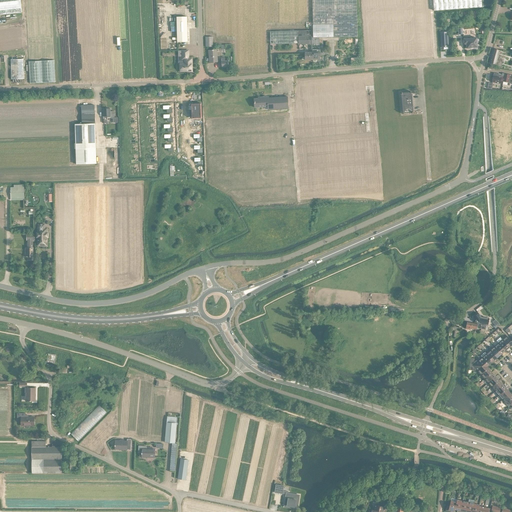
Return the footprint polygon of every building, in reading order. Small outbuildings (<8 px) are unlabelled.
[(313,31),(313,36),(319,35),(319,37),(329,37),(339,37),(357,36),(356,0),(312,0),(313,30),(313,31)] [(432,0),(434,10),(439,10),(482,7),(481,0),(432,0)] [(177,42),(187,41),(187,16),(177,17),(177,42)] [(14,27),(0,28),(0,50),(16,49),(14,27)] [(270,31),(270,44),(298,43),(298,30),(270,31)] [(312,36),(313,36),(313,31),(309,31),(309,30),(298,30),(298,43),(298,44),(312,44),(312,36)] [(467,48),(474,47),(474,48),(476,48),(477,47),(477,42),(478,41),(477,39),(476,38),(464,39),(464,44),(466,43),(467,48)] [(493,48),(489,63),(496,65),(496,64),(501,66),(503,59),(498,57),(500,50),(493,48)] [(209,63),(218,62),(217,49),(208,50),(209,63)] [(180,71),(189,71),(189,70),(192,70),(192,58),(188,59),(188,50),(182,50),(182,56),(184,56),(184,63),(180,63),(180,65),(179,66),(179,67),(179,68),(180,69),(180,71)] [(11,79),(23,79),(23,59),(11,59),(11,79)] [(501,81),(503,81),(511,83),(511,74),(505,73),(504,77),(501,77),(501,76),(502,74),(494,73),(493,75),(492,75),(491,77),(493,77),(492,82),(496,82),(496,83),(499,83),(500,83),(501,81)] [(412,93),(413,93),(412,93),(411,92),(411,91),(410,91),(402,92),(402,93),(401,94),(400,94),(401,94),(402,112),(403,112),(404,113),(404,114),(404,113),(412,112),(412,113),(413,113),(413,112),(413,111),(414,111),(413,94),(412,93)] [(287,96),(268,98),(268,97),(260,97),(260,98),(254,99),(255,107),(268,106),(268,110),(288,108),(287,96)] [(191,103),(192,118),(202,118),(201,103),(191,103)] [(93,105),(81,105),(82,124),(75,124),(76,164),(96,163),(95,123),(94,105),(93,105)] [(107,123),(107,116),(110,116),(110,117),(112,118),(113,118),(115,118),(114,111),(110,111),(110,108),(103,109),(104,118),(103,118),(104,123),(107,123)] [(24,198),(24,185),(14,185),(14,188),(11,188),(11,198),(24,198)] [(44,224),(38,224),(38,228),(37,228),(37,233),(37,237),(37,244),(38,244),(38,246),(42,246),(42,244),(47,243),(47,237),(48,237),(48,233),(47,233),(47,228),(44,228),(44,224)] [(27,252),(26,252),(26,256),(27,256),(27,257),(28,257),(28,256),(28,260),(33,260),(33,241),(35,241),(35,234),(27,234),(27,252)] [(481,317),(478,313),(473,317),(477,323),(488,325),(489,318),(481,317)] [(511,344),(511,341),(506,336),(502,339),(508,346),(509,347),(511,344)] [(498,343),(505,350),(507,348),(509,347),(508,346),(502,339),(498,343)] [(498,343),(494,346),(500,353),(501,354),(502,353),(505,350),(498,343)] [(494,346),(490,350),(497,358),(499,355),(501,354),(500,353),(494,346)] [(490,350),(486,353),(492,360),(493,361),(494,360),(497,358),(490,350)] [(493,361),(492,360),(486,353),(485,352),(481,355),(482,357),(489,365),(491,362),(493,361)] [(487,366),(489,365),(482,357),(478,361),(477,360),(474,362),(473,362),(473,359),(470,359),(470,365),(487,366)] [(477,370),(481,375),(488,368),(487,366),(470,365),(469,370),(477,370)] [(481,375),(484,379),(491,373),(492,372),(491,371),(488,368),(481,375)] [(484,379),(488,383),(495,376),(493,374),(492,372),(491,373),(484,379)] [(488,383),(491,387),(498,381),(499,380),(498,379),(495,376),(488,383)] [(491,387),(495,391),(503,384),(500,382),(499,380),(498,381),(491,387)] [(505,387),(503,384),(495,391),(498,395),(505,389),(506,388),(505,387)] [(34,396),(34,393),(35,393),(35,388),(26,388),(26,392),(27,392),(26,396),(25,396),(25,401),(30,401),(31,401),(35,401),(35,396),(34,396)] [(498,395),(502,399),(510,392),(507,390),(506,388),(505,389),(498,395)] [(508,402),(510,404),(511,400),(511,395),(510,392),(502,399),(506,403),(508,402)] [(99,405),(71,433),(78,440),(106,411),(99,405)] [(24,413),(17,413),(17,420),(22,420),(22,425),(34,425),(34,417),(24,417),(24,413)] [(176,423),(166,422),(165,442),(172,443),(175,443),(176,423)] [(115,449),(116,449),(119,449),(119,448),(122,448),(122,449),(127,449),(127,448),(131,449),(131,439),(127,439),(127,441),(115,441),(115,445),(115,446),(115,449)] [(46,441),(32,441),(32,473),(62,473),(62,447),(46,447),(46,441)] [(149,457),(155,457),(155,449),(151,449),(151,448),(146,448),(146,446),(141,446),(141,449),(142,449),(142,453),(141,453),(141,454),(142,454),(142,457),(146,457),(146,456),(147,456),(149,456),(149,457)] [(65,469),(72,469),(72,459),(68,459),(68,462),(65,461),(65,464),(64,464),(64,468),(65,468),(65,469)] [(188,460),(180,459),(178,479),(186,480),(187,466),(188,460)] [(283,486),(276,485),(275,492),(282,493),(286,493),(286,494),(285,499),(287,499),(287,502),(286,501),(286,506),(284,506),(284,507),(289,507),(290,507),(292,507),(292,508),(297,508),(298,503),(297,503),(298,501),(299,495),(294,494),(294,495),(291,495),(291,494),(288,494),(288,491),(283,490),(283,486)] [(455,509),(457,499),(451,498),(449,506),(447,506),(448,504),(447,504),(445,511),(448,511),(450,511),(451,511),(454,511),(455,509)] [(462,511),(463,511),(466,511),(468,502),(462,501),(459,511),(462,511)] [(375,504),(374,510),(381,511),(383,511),(384,509),(386,509),(387,504),(381,503),(381,506),(375,504)] [(473,503),(471,511),(477,511),(479,506),(479,504),(473,503)]
